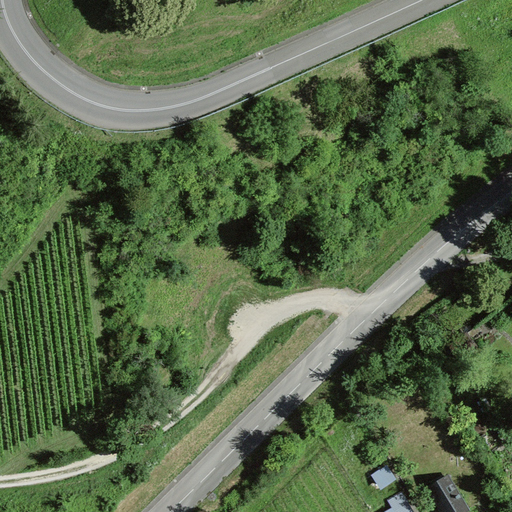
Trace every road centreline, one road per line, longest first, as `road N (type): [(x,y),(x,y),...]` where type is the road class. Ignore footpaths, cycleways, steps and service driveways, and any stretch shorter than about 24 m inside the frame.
road 1 (unclassified): [(415,0),(187,102),(133,108),(60,80),(28,52),(3,0)]
road 2 (unclassified): [(167,511),(364,315),(511,182)]
road 3 (track): [(364,315),(344,298),(289,314),(155,430),(68,470),(0,481)]
